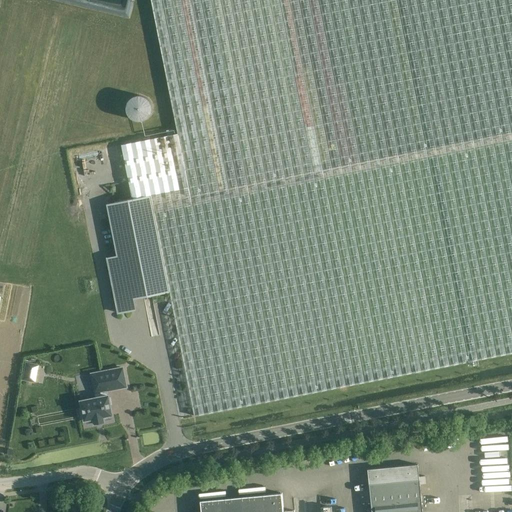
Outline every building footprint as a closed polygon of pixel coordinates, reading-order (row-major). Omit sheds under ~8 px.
[(170,292),(194,416),(511,352),(511,0),(151,0),(178,134),(174,134),(172,129),(166,130),(167,136),(121,145),(132,199),(107,204),(117,256),(107,258),(118,313),(132,310),(134,306),(133,299),(170,292)] [(130,101),(139,122),(157,114),(148,93),(130,101)] [(70,200),(46,205),(47,213),(72,208),(70,200)] [(72,208),(47,213),(49,220),(73,215),(72,208)] [(73,215),(49,220),(50,227),(74,222),(73,215)] [(74,222),(50,227),(52,235),(76,230),(74,222)] [(76,230),(52,235),(53,242),(78,237),(76,230)] [(78,237),(53,242),(55,250),(79,245),(78,237)] [(79,245),(55,250),(56,257),(81,252),(79,245)] [(81,252),(56,257),(58,265),(82,260),(81,252)] [(82,260),(58,265),(59,271),(83,267),(82,260)] [(83,267),(59,271),(61,280),(85,275),(83,267)] [(149,324),(156,323),(153,296),(147,297),(149,324)] [(24,379),(36,382),(40,367),(28,364),(24,379)] [(126,387),(123,368),(97,373),(102,397),(82,401),(82,400),(81,401),(81,402),(82,407),(79,408),(81,418),(84,418),(85,419),(84,419),(85,420),(86,420),(94,418),(95,423),(104,422),(103,417),(111,415),(112,415),(108,395),(107,391),(110,390),(109,387),(125,384),(126,387)] [(30,406),(32,387),(23,386),(20,404),(30,406)] [(368,469),(371,511),(422,511),(418,464),(368,469)] [(201,511),(331,511),(330,498),(320,499),(321,511),(294,511),(284,511),(282,493),(201,501),(201,511)]
